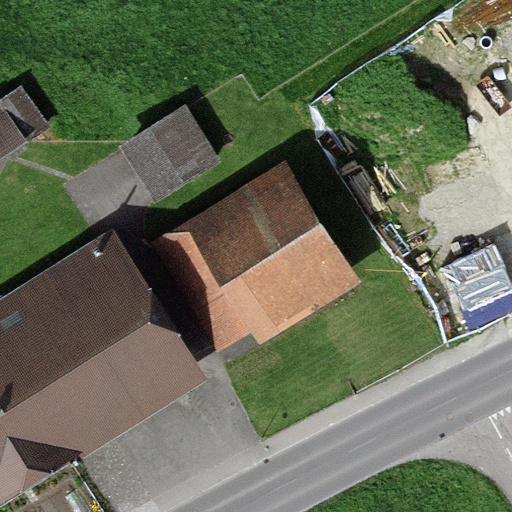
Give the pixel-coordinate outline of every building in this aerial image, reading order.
[(511,112),(511,80),(474,21),(369,88),(428,181),(491,141),(484,130),(511,112)] [(19,89),(0,102),(0,103),(25,139),(45,126),(19,89)] [(0,154),(22,140),(0,107),(0,154)] [(214,160),(182,109),(131,141),(163,192),(214,160)] [(162,240),(221,336),(336,263),(288,187),(209,236),(198,217),(162,240)] [(0,471),(175,362),(100,243),(13,298),(25,318),(61,296),(69,310),(0,352),(0,471)]
